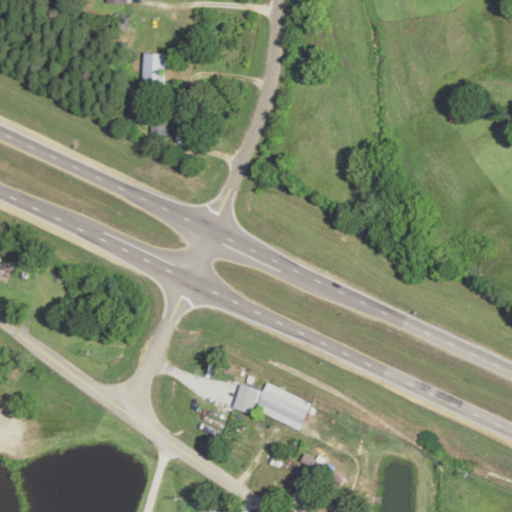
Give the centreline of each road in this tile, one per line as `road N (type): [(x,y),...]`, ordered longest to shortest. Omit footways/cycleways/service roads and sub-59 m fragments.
road 1 (residential): [(123,412),(266,114),(279,0)]
road 2 (trunk): [(188,278),(511,431)]
road 3 (residential): [(272,511),(0,321)]
road 4 (trunk): [(511,370),(285,264)]
road 5 (trunk): [(212,230),(0,131)]
